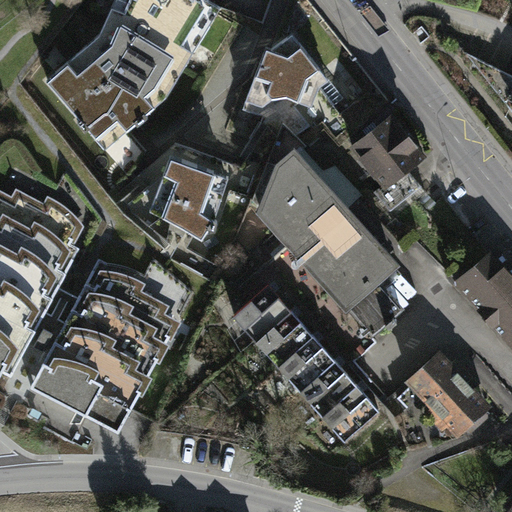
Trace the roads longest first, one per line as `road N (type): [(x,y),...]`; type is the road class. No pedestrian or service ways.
road 1 (residential): [(31,477),(148,477),(295,511)]
road 2 (secondary): [(344,0),(511,204)]
